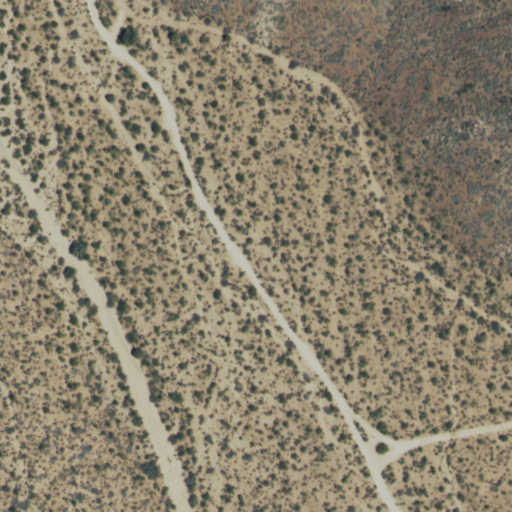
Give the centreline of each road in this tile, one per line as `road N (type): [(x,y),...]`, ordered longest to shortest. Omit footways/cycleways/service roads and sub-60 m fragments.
road 1 (track): [(91,0),(103,34),(163,99),(204,206),(328,384),(395,511)]
road 2 (track): [(340,404),(399,446),(511,425)]
